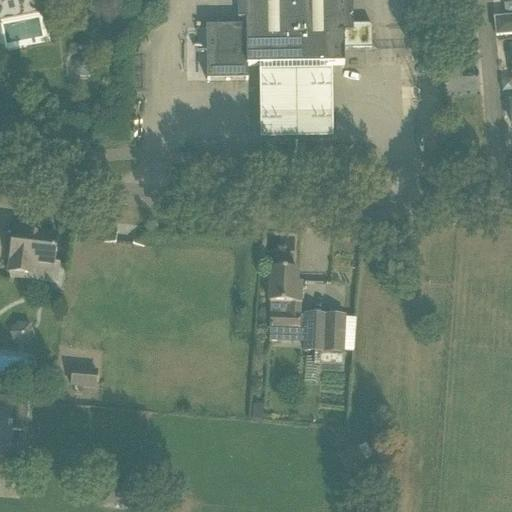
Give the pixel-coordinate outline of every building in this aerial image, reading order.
[(206,28),(207,81),(248,81),(247,67),(258,67),(331,66),(344,66),(343,0),(245,0),(246,27),(206,28)] [(511,42),(511,19),(496,21),(497,43),(511,42)] [(501,73),(511,71),(511,44),(498,45),(501,73)] [(74,73),(79,78),(88,78),(93,73),(94,65),(89,59),(80,58),(74,64),(74,73)] [(331,66),(258,67),(259,137),(332,136),(331,66)] [(53,265),(56,237),(14,231),(9,273),(40,276),(39,283),(57,285),(59,266),(53,265)] [(300,316),(300,304),(301,283),(297,283),(298,271),(270,270),(269,303),(271,304),(270,342),(281,342),(282,331),(304,331),(303,353),(325,354),(344,354),(346,317),(326,316),(300,316)] [(98,375),(71,373),(70,388),(97,390),(98,375)] [(0,458),(6,459),(7,448),(10,447),(11,430),(24,431),(26,402),(0,399),(0,458)] [(251,420),(261,421),(263,406),(252,404),(251,420)] [(118,475),(119,421),(71,419),(70,473),(118,475)] [(339,454),(349,473),(367,464),(357,445),(339,454)] [(102,486),(101,506),(115,506),(115,509),(131,510),(132,487),(102,486)]
